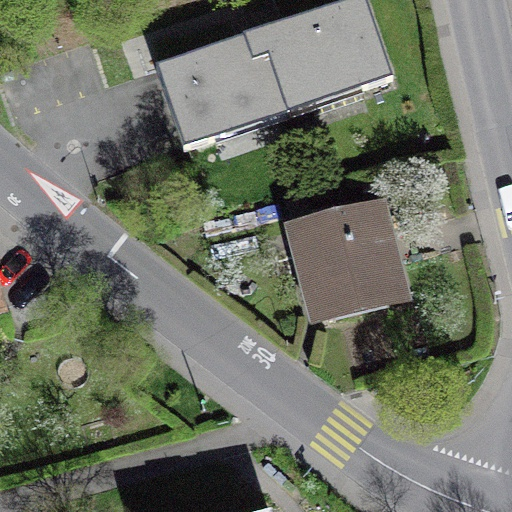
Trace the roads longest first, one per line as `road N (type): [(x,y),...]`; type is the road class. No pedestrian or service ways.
road 1 (tertiary): [(511,503),(432,484),(344,433),(0,163)]
road 2 (tertiary): [(477,0),(511,153)]
